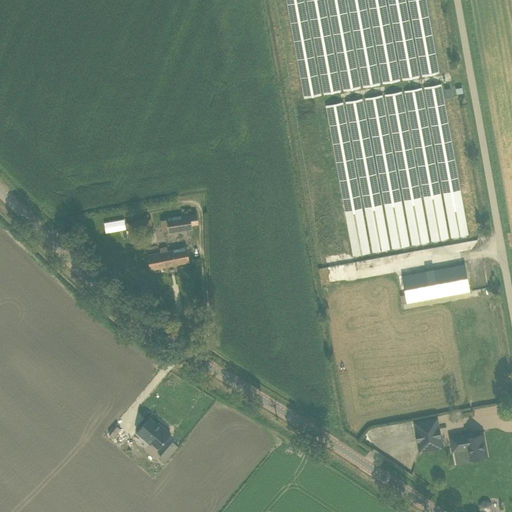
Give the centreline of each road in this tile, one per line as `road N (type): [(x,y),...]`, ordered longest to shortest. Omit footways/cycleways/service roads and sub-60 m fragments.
road 1 (tertiary): [(433,511),(166,341),(0,192)]
road 2 (unclassified): [(511,333),(453,0)]
